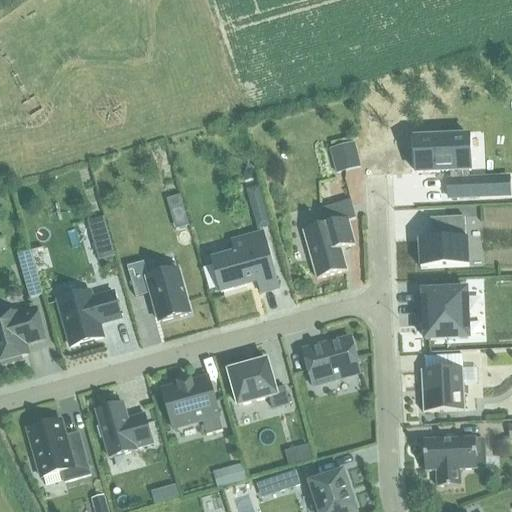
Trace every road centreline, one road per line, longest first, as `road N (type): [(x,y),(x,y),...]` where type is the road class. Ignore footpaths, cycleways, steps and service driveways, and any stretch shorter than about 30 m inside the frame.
road 1 (residential): [(0,405),(376,305)]
road 2 (residential): [(376,305),(391,511)]
road 3 (residential): [(379,171),(376,305)]
